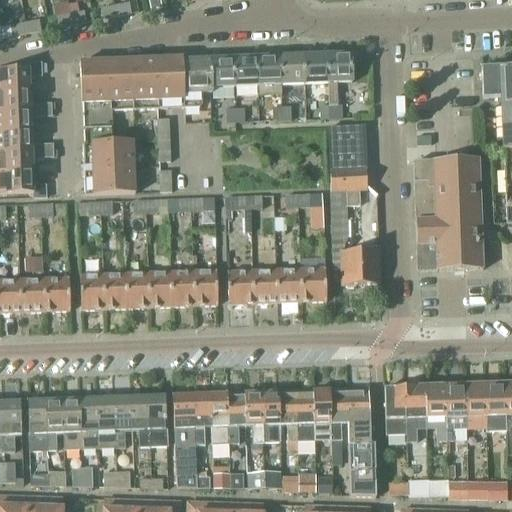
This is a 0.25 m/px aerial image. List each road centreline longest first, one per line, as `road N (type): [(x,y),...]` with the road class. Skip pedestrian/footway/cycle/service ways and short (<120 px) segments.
road 1 (residential): [(387,345),(0,354)]
road 2 (residential): [(384,27),(394,323),(387,345)]
road 3 (residential): [(61,52),(288,11)]
road 4 (residential): [(67,195),(61,52)]
road 5 (residential): [(384,27),(511,19)]
road 6 (residential): [(511,346),(387,345)]
